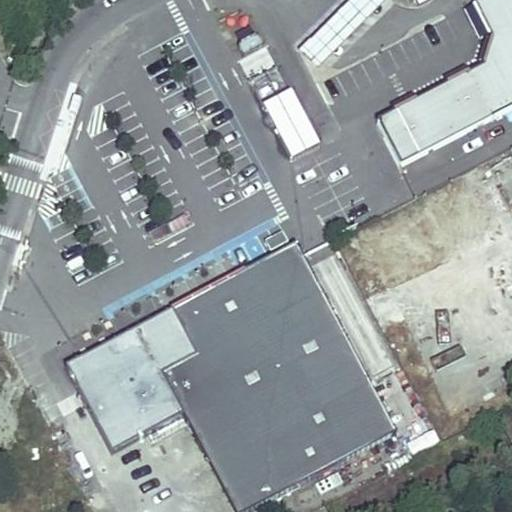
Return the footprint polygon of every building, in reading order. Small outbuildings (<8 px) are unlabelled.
[(354,0),(301,53),(319,72),(390,0),(354,0)] [(469,75),(406,107),(377,123),(391,149),(401,169),(420,159),(511,110),(511,0),(485,0),(476,5),(484,22),(493,39),(489,51),(484,67),(469,75)] [(261,38),(255,36),(246,41),(240,44),(239,49),(244,59),(266,47),(261,38)] [(290,97),(266,110),(293,161),(317,148),(290,97)] [(401,169),(391,149),(386,152),(397,174),(402,171),(401,169)] [(470,194),(368,240),(389,287),(491,240),(470,194)] [(271,241),(272,244),(288,237),(287,234),(271,241)] [(272,244),(275,250),(291,243),(288,237),(272,244)] [(255,511),(396,436),(297,248),(241,277),(208,295),(173,314),(197,361),(162,379),(186,425),(221,406),(267,492),(244,504),(247,511),(255,511)] [(163,295),(173,314),(208,295),(241,277),(238,272),(231,259),(221,264),(163,295)] [(232,511),(186,425),(162,379),(89,415),(52,434),(93,511),(232,511)] [(221,406),(186,425),(232,511),(247,511),(244,504),(267,492),(221,406)]
